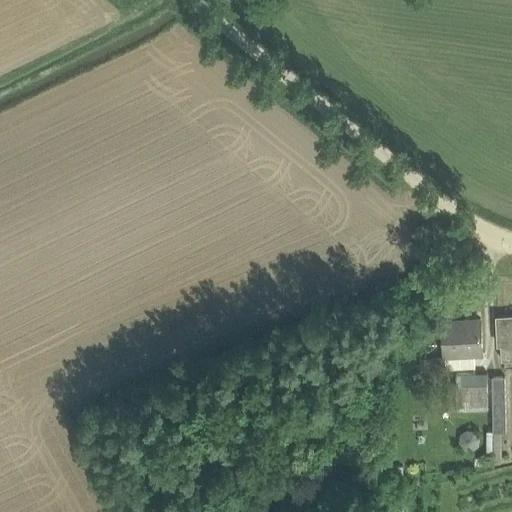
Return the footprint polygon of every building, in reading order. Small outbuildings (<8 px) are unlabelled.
[(511,315),(498,316),(500,343),(502,343),(503,359),(511,358),(511,315)] [(446,356),(421,357),(422,370),(447,368),(475,367),(475,354),(484,354),(483,339),(482,319),(444,321),(445,341),(446,356)] [(488,373),(457,373),(457,410),(489,409),(488,373)] [(475,455),(475,463),(495,463),(495,460),(502,460),(502,431),(508,431),(506,376),(493,376),(494,430),(488,430),(489,455),(475,455)] [(460,433),(459,442),(464,448),(472,449),(479,445),(480,437),(475,430),(467,429),(460,433)]
